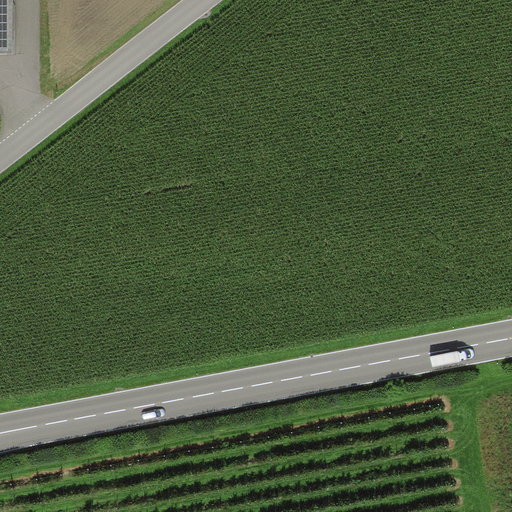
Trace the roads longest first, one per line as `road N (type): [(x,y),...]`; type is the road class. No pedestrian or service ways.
road 1 (primary): [(0,434),(511,338)]
road 2 (unclassified): [(0,161),(209,0)]
road 3 (track): [(29,0),(28,138)]
